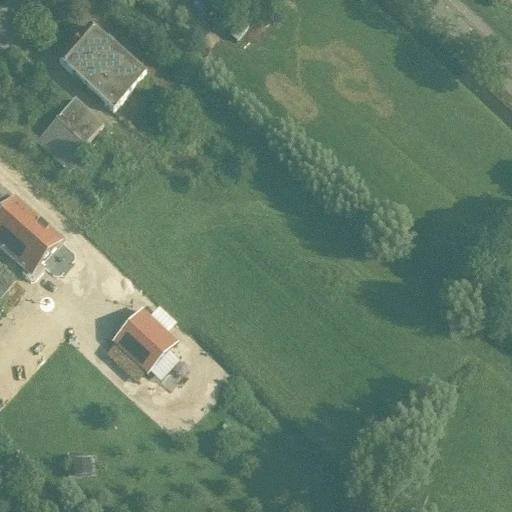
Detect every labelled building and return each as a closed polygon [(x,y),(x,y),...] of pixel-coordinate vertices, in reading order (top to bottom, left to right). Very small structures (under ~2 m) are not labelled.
[(202,0),(222,18),(238,0),(202,0)] [(251,0),(243,0),(233,11),(243,20),(257,5),(251,0)] [(89,30),(59,66),(113,116),(146,78),(112,48),(112,49),(89,30)] [(75,104),(36,146),(69,176),(89,154),(85,150),(104,130),(75,104)] [(61,244),(0,189),(0,251),(23,273),(22,275),(22,278),(31,285),(35,285),(44,274),(44,271),(40,268),(61,244)] [(16,287),(0,272),(0,304),(16,287)] [(116,347),(106,357),(136,385),(145,375),(147,378),(163,393),(192,363),(176,347),(142,315),(113,345),(116,347)] [(74,481),(91,480),(90,464),(73,465),(74,481)]
